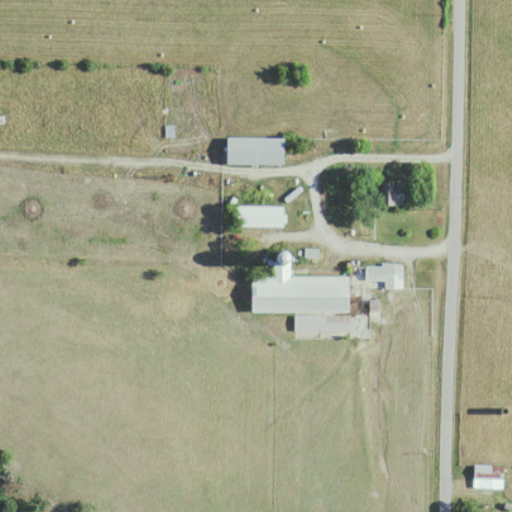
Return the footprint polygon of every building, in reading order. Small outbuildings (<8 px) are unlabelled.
[(286,163),(286,136),(228,136),(228,163),(286,163)] [(382,182),(382,204),(405,204),(405,182),(382,182)] [(236,205),(236,226),(284,226),(284,205),(236,205)] [(385,279),(385,287),(403,288),(404,263),(366,263),(365,279),(385,279)] [(291,275),(291,264),(274,264),(274,276),(253,276),(253,311),(351,311),(350,275),(291,275)] [(350,314),(294,314),(294,329),(350,329),(350,314)] [(473,489),(504,489),(504,464),(474,463),(473,489)]
